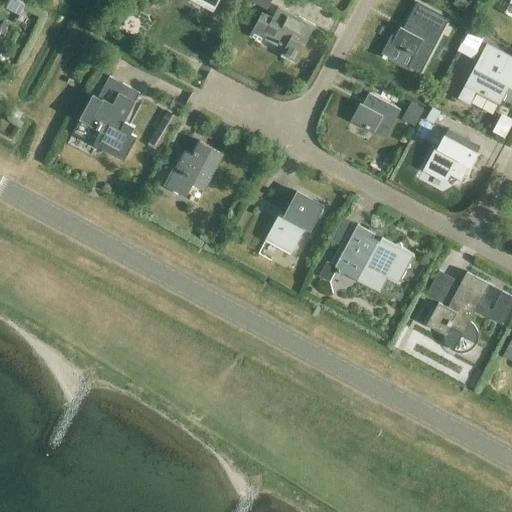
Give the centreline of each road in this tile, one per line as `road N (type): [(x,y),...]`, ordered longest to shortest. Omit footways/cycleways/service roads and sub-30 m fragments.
road 1 (unclassified): [(511,459),(0,185)]
road 2 (residential): [(471,238),(292,144)]
road 3 (residential): [(292,144),(367,0)]
